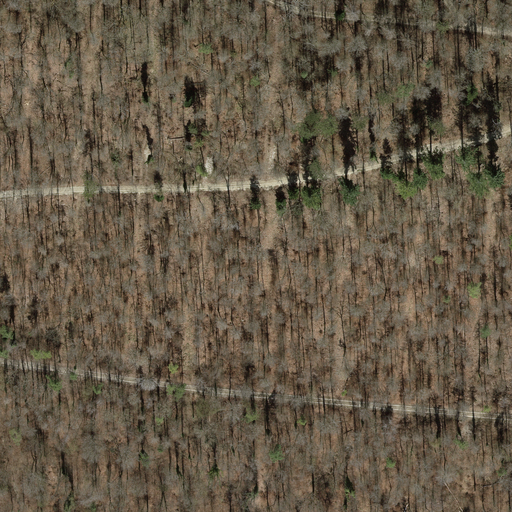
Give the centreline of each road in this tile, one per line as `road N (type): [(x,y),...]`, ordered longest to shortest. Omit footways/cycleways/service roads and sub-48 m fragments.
road 1 (track): [(0,194),(255,182),(365,167),(511,128)]
road 2 (track): [(511,415),(221,390),(0,358)]
road 3 (track): [(511,35),(287,12),(264,0)]
